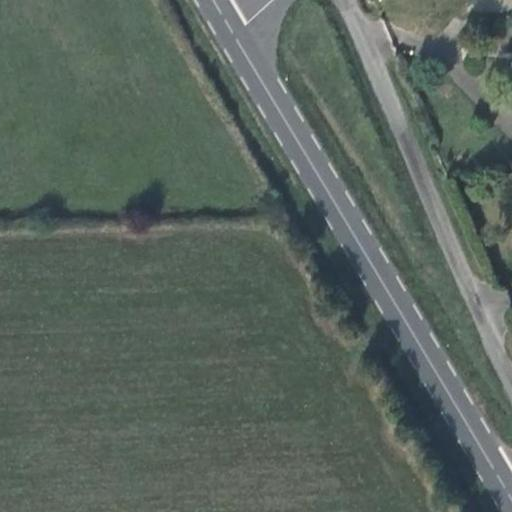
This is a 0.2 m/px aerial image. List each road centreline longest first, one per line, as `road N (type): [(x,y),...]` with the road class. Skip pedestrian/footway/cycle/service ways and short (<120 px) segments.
road 1 (secondary): [(228,28),(497,476)]
road 2 (unclassified): [(511,378),(352,0)]
